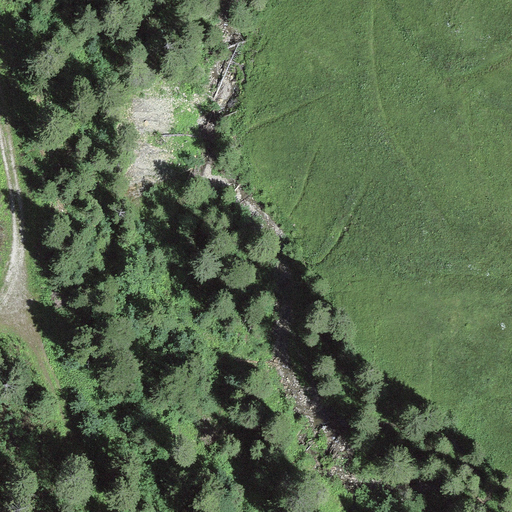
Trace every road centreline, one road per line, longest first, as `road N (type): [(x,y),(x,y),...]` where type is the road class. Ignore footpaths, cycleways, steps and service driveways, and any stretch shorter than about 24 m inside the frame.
road 1 (track): [(16,269),(93,470),(100,511)]
road 2 (track): [(0,305),(25,243),(0,84)]
